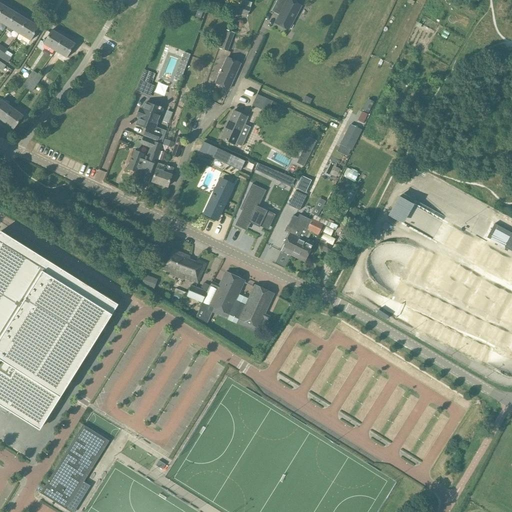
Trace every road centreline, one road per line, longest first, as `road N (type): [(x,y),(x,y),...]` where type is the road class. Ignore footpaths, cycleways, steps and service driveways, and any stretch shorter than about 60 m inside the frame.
road 1 (unclassified): [(14,511),(140,309),(435,487),(443,511)]
road 2 (residential): [(511,403),(328,297),(0,143)]
